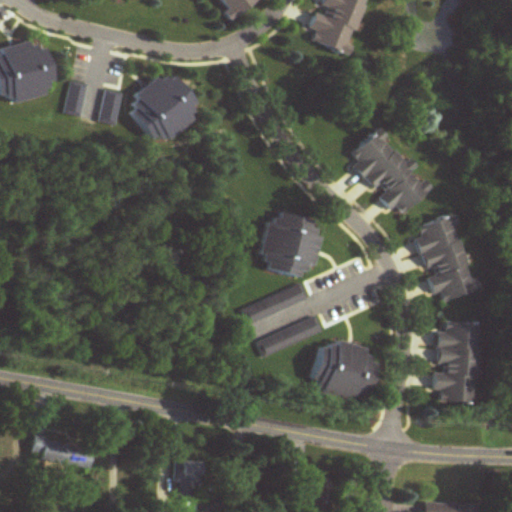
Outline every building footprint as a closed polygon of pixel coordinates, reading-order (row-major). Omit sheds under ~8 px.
[(213,0),(228,20),(256,0),(213,0)] [(318,0),(308,31),(311,32),(307,43),(343,55),(362,0),(318,0)] [(0,103),(43,95),(41,85),(49,83),(40,41),(0,49),(0,103)] [(154,79),(120,105),(152,147),(190,118),(187,114),(195,108),(169,74),(158,83),(154,79)] [(347,155),(354,163),(348,168),(369,192),(373,188),(380,195),(375,199),(386,212),(391,208),(398,216),(428,190),(411,172),(414,169),(406,160),(403,163),(376,131),(347,155)] [(309,221),(275,213),(273,223),(262,221),(253,261),(262,263),(260,271),(295,279),(297,271),(307,273),(316,232),(307,230),(309,221)] [(414,227),(417,239),(412,240),(422,275),(424,274),(430,296),(437,294),(439,302),(472,293),(451,217),(414,227)] [(303,301),(297,285),(237,312),(244,327),(303,301)] [(318,333),(311,318),(251,344),(259,360),(318,333)] [(435,333),(433,372),(431,372),(430,392),(437,392),(437,403),(471,405),(476,325),(442,323),(441,333),(435,333)] [(360,405),(373,354),(326,341),(323,351),(315,349),(307,382),(314,384),(312,393),(360,405)] [(31,438),(27,460),(86,469),(90,447),(31,438)] [(198,503),(197,463),(169,463),(170,503),(198,503)]
